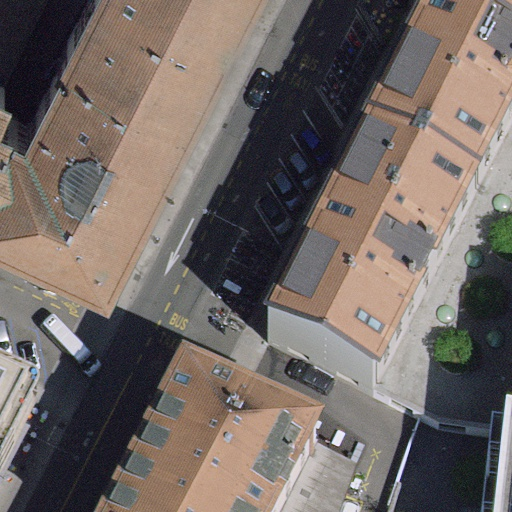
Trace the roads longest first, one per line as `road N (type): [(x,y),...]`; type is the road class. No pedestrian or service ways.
road 1 (residential): [(325,0),(138,365)]
road 2 (residential): [(138,365),(62,511)]
road 3 (residential): [(0,301),(138,365)]
